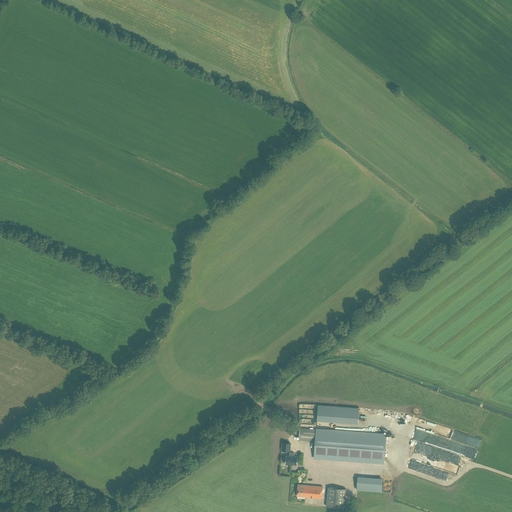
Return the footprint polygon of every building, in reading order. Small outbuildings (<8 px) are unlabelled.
[(316,429),(300,428),(299,440),(315,441),(316,429)] [(315,441),(314,458),(384,463),(386,434),(316,429),(315,441)] [(290,451),(290,443),(288,443),(282,442),(282,449),(282,450),(290,451)] [(451,447),(450,451),(474,457),(476,447),(461,444),(460,448),(455,446),(454,448),(451,447)] [(290,453),(289,456),(286,456),(285,464),(297,465),(298,456),(294,456),(294,453),(290,453)] [(439,467),(441,462),(428,458),(426,463),(439,467)] [(357,473),(356,489),(382,490),(382,474),(357,473)] [(323,486),(298,484),(297,496),(321,498),(323,486)] [(328,487),(326,506),(345,508),(346,489),(328,487)]
